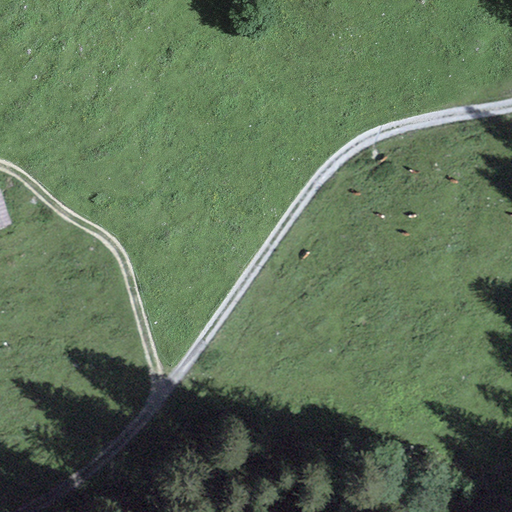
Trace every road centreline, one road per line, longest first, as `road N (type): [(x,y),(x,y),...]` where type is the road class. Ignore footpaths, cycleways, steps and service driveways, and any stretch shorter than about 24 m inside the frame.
road 1 (track): [(511,106),(371,137),(327,172),(161,393),(103,456),(24,511)]
road 2 (track): [(0,164),(110,238),(128,261),(161,393)]
